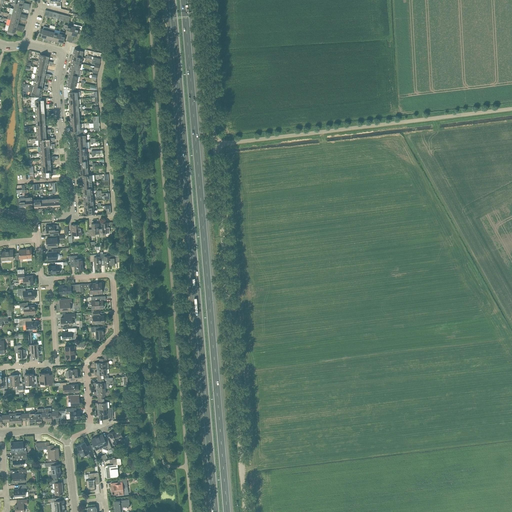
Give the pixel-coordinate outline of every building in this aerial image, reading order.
[(61,8),(59,0),(49,0),(49,3),(51,3),(51,6),(61,8)] [(20,14),(21,11),(13,9),(10,8),(9,13),(22,17),(22,15),(20,14)] [(21,19),(22,17),(9,13),(7,19),(10,20),(18,22),(19,18),(21,19)] [(17,25),(18,22),(10,20),(9,25),(19,28),(19,26),(17,25)] [(18,29),(19,28),(9,25),(7,34),(13,35),(14,32),(15,33),(16,29),(18,29)] [(46,41),(49,30),(48,30),(49,27),(44,26),(43,29),(40,28),(38,36),(45,38),(44,40),(46,41)] [(80,34),(82,29),(73,27),(70,37),(72,37),(73,35),(77,36),(77,33),(80,34)] [(52,40),(54,32),(49,30),(46,41),(48,41),(48,39),(52,40)] [(65,35),(65,33),(66,32),(60,31),(60,33),(57,43),(59,44),(59,42),(63,43),(65,35)] [(78,49),(77,50),(75,49),(73,55),(82,57),(83,51),(78,50),(78,49)] [(40,55),(39,61),(47,63),(49,57),(40,55)] [(80,63),(82,57),(73,55),(72,61),(80,63)] [(46,69),(47,63),(39,61),(37,67),(46,69)] [(79,69),(80,63),(72,61),(70,68),(79,69)] [(45,75),(46,69),(37,67),(36,73),(45,75)] [(78,76),(79,69),(70,68),(69,74),(78,76)] [(43,81),(45,75),(36,73),(35,79),(43,81)] [(76,82),(78,76),(69,74),(68,80),(76,82)] [(42,88),(43,81),(35,79),(33,85),(33,86),(42,88)] [(75,88),(76,82),(68,80),(66,86),(75,88)] [(41,93),(42,88),(33,86),(33,85),(29,85),(29,87),(29,88),(29,89),(30,91),(31,91),(32,92),(31,95),(31,96),(35,96),(35,97),(34,97),(41,97),(42,94),(41,93)] [(41,97),(34,97),(31,97),(31,102),(35,102),(35,107),(44,106),(44,100),(41,100),(41,97)] [(80,129),(80,124),(71,124),(71,131),(75,130),(75,134),(85,133),(84,133),(84,129),(80,129)] [(86,138),(85,133),(75,134),(75,135),(77,135),(77,142),(86,142),(86,138)] [(60,207),(59,201),(61,201),(61,198),(53,198),(54,207),(60,207)] [(109,232),(109,222),(102,223),(102,229),(99,230),(99,233),(99,238),(105,237),(105,233),(109,232)] [(88,230),(89,235),(89,236),(95,236),(95,234),(99,233),(99,230),(98,223),(91,223),(92,230),(88,230)] [(71,225),(71,230),(71,235),(81,234),(81,229),(81,224),(79,224),(78,224),(71,225)] [(53,232),(53,235),(59,235),(59,230),(55,230),(55,225),(45,226),(46,233),(53,232)] [(57,238),(51,238),(46,239),(47,247),(52,246),(57,246),(57,238)] [(16,253),(16,258),(16,260),(20,259),(20,258),(26,258),(31,257),(31,254),(32,254),(32,252),(31,252),(31,248),(26,248),(26,249),(19,250),(19,253),(16,253)] [(60,248),(56,249),(51,249),(53,249),(53,252),(47,252),(48,260),(57,259),(57,252),(60,252),(60,248)] [(1,254),(1,259),(1,260),(13,259),(13,255),(12,250),(8,250),(8,251),(1,252),(1,253),(0,253),(0,254),(1,254)] [(107,254),(102,254),(100,254),(100,256),(101,256),(101,260),(104,259),(105,266),(112,266),(112,265),(115,265),(114,261),(119,261),(119,262),(120,262),(119,252),(119,256),(111,256),(111,255),(107,256),(107,254)] [(101,266),(101,260),(101,256),(100,256),(96,257),(96,254),(90,255),(90,260),(94,260),(94,267),(101,266)] [(83,270),(83,265),(82,259),(77,259),(77,255),(70,256),(70,261),(70,264),(74,264),(75,270),(83,270)] [(60,272),(59,268),(63,268),(63,262),(60,262),(55,262),(55,265),(48,266),(49,273),(60,272)] [(21,273),(19,273),(17,274),(18,279),(23,279),(23,285),(27,284),(32,284),(32,286),(33,286),(32,284),(33,284),(33,276),(24,277),(24,273),(21,273)] [(89,283),(90,283),(90,287),(90,294),(102,293),(101,282),(89,283)] [(80,293),(79,284),(76,284),(76,285),(64,286),(64,285),(59,285),(59,294),(71,293),(71,290),(76,289),(76,293),(80,293)] [(25,288),(20,288),(17,289),(18,296),(23,295),(23,300),(29,300),(34,299),(34,290),(25,291),(25,288)] [(105,296),(100,296),(94,297),(91,297),(91,301),(92,309),(98,308),(103,308),(103,300),(106,300),(105,296)] [(71,299),(68,299),(63,300),(63,302),(60,303),(60,311),(62,311),(65,310),(70,310),(70,304),(72,303),(71,299)] [(27,303),(22,303),(19,303),(20,307),(24,307),(24,315),(30,314),(35,314),(35,305),(27,306),(27,303)] [(99,311),(94,312),(93,312),(93,316),(93,324),(99,323),(104,323),(104,315),(97,316),(97,315),(99,314),(99,311)] [(74,314),(69,314),(64,315),(66,315),(67,318),(61,318),(61,326),(66,325),(72,325),(72,320),(75,320),(74,314)] [(9,323),(8,316),(0,316),(0,326),(3,326),(2,323),(9,323)] [(29,318),(24,318),(18,319),(19,325),(26,325),(26,330),(36,329),(36,326),(38,326),(38,321),(29,321),(28,318),(29,318)] [(96,331),(96,339),(99,338),(99,339),(103,339),(103,334),(104,334),(104,329),(102,329),(102,326),(90,327),(90,332),(96,331)] [(76,333),(76,332),(76,328),(73,328),(68,328),(68,332),(62,332),(62,339),(67,339),(75,339),(75,334),(76,333)] [(38,344),(33,344),(31,344),(30,341),(27,341),(28,344),(28,349),(31,349),(31,356),(33,356),(33,357),(34,357),(34,356),(38,356),(38,344)] [(26,357),(25,345),(14,346),(14,351),(17,351),(18,357),(26,357)] [(65,347),(65,351),(66,351),(67,359),(75,358),(74,346),(65,347)] [(110,358),(110,355),(110,353),(102,354),(103,358),(99,358),(100,362),(94,362),(95,366),(97,366),(97,368),(106,368),(109,368),(108,361),(106,362),(106,358),(110,358)] [(106,374),(106,368),(97,368),(97,371),(95,371),(95,375),(97,375),(97,378),(104,378),(104,374),(106,374)] [(69,370),(68,370),(67,371),(66,371),(66,372),(65,372),(65,373),(65,374),(65,375),(65,376),(66,377),(67,378),(68,378),(69,378),(69,382),(76,382),(76,381),(76,379),(78,378),(77,369),(69,370)] [(25,374),(25,379),(25,384),(31,384),(31,387),(37,386),(37,380),(37,375),(33,376),(33,374),(31,374),(31,373),(30,373),(30,374),(25,374)] [(40,373),(40,378),(40,383),(45,383),(45,385),(52,384),(52,374),(49,375),(48,373),(40,373)] [(10,375),(11,380),(11,385),(16,385),(17,390),(23,390),(22,388),(22,383),(18,383),(18,375),(10,375)] [(112,377),(104,378),(97,378),(98,382),(94,383),(94,386),(96,386),(96,389),(105,388),(109,388),(109,384),(112,382),(112,377)] [(66,382),(61,383),(60,383),(60,388),(62,388),(63,393),(79,392),(78,384),(66,385),(66,382)] [(105,394),(105,388),(96,389),(96,391),(94,391),(94,395),(98,395),(98,399),(105,398),(104,394),(105,394)] [(75,395),(70,395),(68,395),(68,401),(71,401),(71,405),(74,405),(79,405),(79,397),(76,398),(75,395)] [(105,402),(105,398),(98,399),(98,402),(95,402),(95,406),(97,406),(98,409),(106,408),(109,408),(109,402),(105,402)] [(45,419),(45,412),(44,412),(43,408),(37,409),(38,412),(35,412),(36,420),(38,420),(38,422),(42,422),(42,419),(45,419)] [(56,418),(55,409),(52,409),(53,412),(51,412),(51,411),(51,408),(44,408),(45,412),(45,419),(45,420),(48,420),(48,422),(52,421),(52,418),(56,418)] [(66,408),(67,414),(66,414),(66,419),(72,418),(72,419),(77,419),(77,418),(80,418),(80,411),(76,411),(76,408),(66,408)] [(112,408),(109,408),(106,408),(98,409),(98,411),(96,411),(96,415),(101,414),(101,418),(113,418),(112,408)] [(36,420),(35,412),(29,412),(29,413),(25,413),(25,420),(29,420),(30,423),(33,423),(33,421),(36,420)] [(15,422),(15,413),(9,414),(9,415),(5,415),(5,422),(9,421),(10,424),(13,424),(13,422),(15,422)] [(25,420),(25,413),(21,414),(21,413),(15,413),(15,422),(18,422),(18,424),(22,424),(22,420),(25,420)] [(108,433),(110,438),(113,445),(120,442),(124,440),(123,437),(120,430),(116,432),(115,430),(108,433)] [(91,439),(93,444),(96,449),(105,445),(107,449),(111,447),(109,441),(107,437),(104,438),(102,434),(98,436),(99,437),(92,440),(92,439),(91,439)] [(11,451),(14,451),(17,451),(18,454),(14,455),(26,454),(27,454),(26,450),(23,450),(23,446),(24,446),(23,445),(23,441),(11,442),(11,451)] [(36,443),(36,448),(36,450),(47,449),(49,461),(55,461),(55,459),(59,458),(58,451),(58,447),(54,448),(53,444),(49,445),(49,441),(45,442),(36,443)] [(79,456),(84,454),(86,453),(87,457),(93,454),(93,452),(91,448),(88,449),(85,442),(77,446),(79,451),(77,451),(79,456)] [(27,462),(26,454),(14,455),(15,458),(13,458),(13,466),(18,466),(24,466),(24,463),(27,462)] [(113,465),(112,465),(107,465),(106,466),(107,467),(107,469),(106,469),(106,478),(117,477),(118,475),(116,458),(109,459),(110,463),(113,463),(113,465)] [(52,462),(47,462),(45,463),(45,466),(51,466),(52,477),(61,476),(60,464),(53,465),(52,462)] [(27,473),(27,472),(36,471),(36,469),(24,469),(19,470),(19,473),(13,474),(13,482),(18,482),(24,481),(23,473),(27,473)] [(94,484),(99,484),(98,472),(93,473),(89,473),(90,480),(86,480),(87,492),(95,491),(94,484)] [(58,479),(53,480),(50,480),(48,481),(48,484),(50,483),(50,484),(54,483),(55,495),(58,494),(63,494),(62,482),(58,482),(58,479)] [(126,479),(121,479),(121,482),(112,483),(113,491),(114,491),(115,495),(120,494),(123,494),(128,493),(127,487),(126,479)] [(26,484),(23,484),(18,485),(20,485),(20,489),(14,489),(14,497),(25,496),(24,491),(27,491),(26,484)] [(61,497),(56,498),(50,498),(51,502),(54,502),(55,511),(62,511),(65,511),(64,500),(62,500),(61,497)] [(27,499),(22,499),(17,500),(17,505),(15,505),(15,511),(20,511),(24,511),(24,505),(27,504),(27,499)] [(129,499),(119,500),(114,501),(115,506),(114,507),(115,507),(116,509),(115,509),(115,511),(123,511),(123,507),(130,506),(129,499)]
